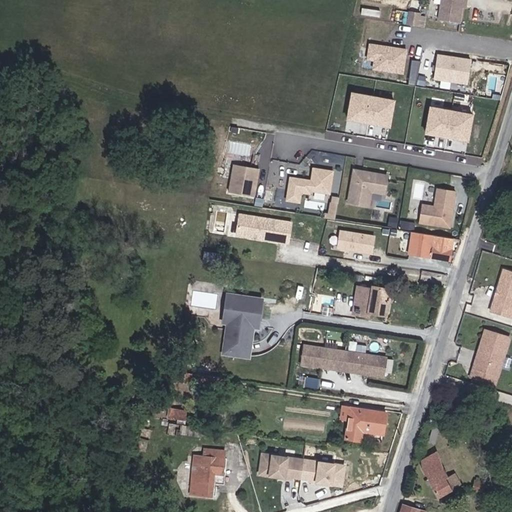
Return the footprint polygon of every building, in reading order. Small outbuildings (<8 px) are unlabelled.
[(451,28),(456,2),(459,3),(459,0),(434,0),(430,24),(451,28)] [(418,22),(412,21),(412,18),(402,16),(399,29),(416,32),(418,22)] [(373,60),(372,69),(405,72),(408,47),(367,43),(366,59),(373,60)] [(433,81),(470,81),(470,55),(433,55),(433,81)] [(347,90),(342,117),(391,127),(397,100),(347,90)] [(470,140),(475,114),(426,104),(421,131),(470,140)] [(259,196),(264,166),(236,162),(231,192),(259,196)] [(288,200),(305,203),(305,198),(326,201),(327,193),(336,194),(339,169),(316,166),(314,178),(292,175),(288,200)] [(355,168),(350,204),(374,207),(377,192),(391,194),(394,174),(355,168)] [(426,202),(422,222),(454,228),(461,190),(440,186),(436,204),(426,202)] [(376,206),(387,207),(388,194),(377,193),(376,206)] [(260,229),(261,223),(235,219),(232,239),(284,247),(287,227),(276,225),(275,231),(260,229)] [(275,231),(276,225),(261,223),(260,229),(275,231)] [(380,253),(381,232),(343,229),(341,250),(380,253)] [(447,243),(407,236),(403,258),(444,264),(447,243)] [(364,256),(350,254),(348,265),(363,267),(364,256)] [(501,316),(511,278),(511,274),(494,269),(488,288),(489,291),(488,294),(486,295),(481,310),(501,316)] [(368,295),(353,292),(349,319),(364,322),(365,318),(382,321),(384,308),(380,307),(382,295),(369,293),(368,295)] [(229,328),(232,302),(225,301),(221,327),(229,328)] [(253,332),(257,306),(232,302),(229,328),(237,329),(236,337),(228,336),(225,335),(222,359),(244,362),(247,338),(242,338),(243,330),(253,332)] [(236,337),(237,329),(229,328),(228,336),(236,337)] [(472,360),(481,331),(476,329),(467,358),(472,360)] [(489,374),(500,336),(481,331),(472,360),(467,358),(465,367),(489,374)] [(87,338),(79,336),(76,346),(85,348),(87,338)] [(379,380),(382,361),(300,351),(298,370),(379,380)] [(192,393),(216,396),(218,384),(193,380),(192,393)] [(336,424),(347,425),(348,412),(337,411),(336,424)] [(361,439),(355,438),(360,413),(348,412),(347,425),(346,443),(361,445),(361,439)] [(362,432),(383,434),(386,415),(360,413),(355,438),(361,439),(362,432)] [(165,421),(179,423),(180,415),(166,414),(165,421)] [(438,423),(430,421),(424,438),(432,441),(438,423)] [(197,445),(208,445),(209,432),(183,429),(181,447),(189,448),(190,438),(198,439),(197,445)] [(215,446),(229,448),(230,439),(215,437),(215,446)] [(439,490),(461,476),(455,466),(447,470),(437,446),(424,453),(424,463),(439,490)] [(475,461),(481,462),(485,450),(478,448),(475,461)] [(204,463),(220,464),(221,453),(205,452),(204,463)] [(260,475),(348,485),(351,461),(263,452),(260,475)] [(213,474),(219,474),(220,464),(204,463),(195,463),(193,488),(212,489),(212,484),(213,474)] [(469,489),(475,490),(479,476),(473,475),(469,489)] [(193,499),(212,500),(212,489),(193,488),(193,499)] [(422,511),(425,505),(401,498),(398,511),(422,511)]
